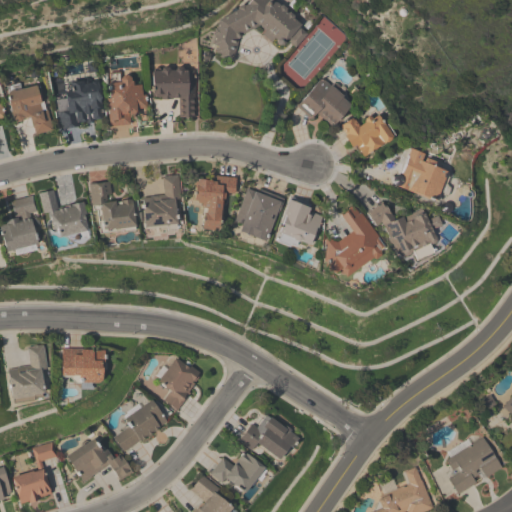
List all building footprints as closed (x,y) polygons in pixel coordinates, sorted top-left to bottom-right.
[(218,19),(248,5),(252,0),(271,0),(287,8),(301,24),(300,27),(307,33),(296,47),(288,39),(282,46),(275,39),(270,42),(260,35),(263,31),(257,27),(240,37),(235,60),(215,53),(218,47),(213,46),(218,19)] [(153,70),(194,69),(194,117),(179,118),(178,98),(153,99),(153,70)] [(128,75),(133,85),(142,85),(148,108),(137,109),(139,118),(129,118),(130,125),(109,127),(106,99),(109,99),(109,83),(121,82),(121,77),(128,75)] [(320,77),(350,105),(332,127),(317,114),(309,119),(296,106),(320,77)] [(98,84),(102,120),(61,130),(58,114),(66,112),(64,90),(71,90),(68,83),(88,78),(98,84)] [(6,94),(14,121),(30,117),(35,134),(54,131),(44,100),(40,101),(35,85),(6,94)] [(341,127),(353,118),(358,127),(378,115),(393,137),(365,157),(356,145),(352,149),(345,137),(341,127)] [(409,145),(424,151),(420,160),(446,171),(436,201),(392,185),(409,145)] [(162,176),(177,174),(180,199),(175,199),(177,223),(144,227),(141,198),(163,195),(162,176)] [(195,180),(209,181),(210,174),(236,178),(233,194),(223,194),(217,231),(199,230),(203,208),(199,208),(200,203),(192,201),(195,180)] [(89,184),(90,206),(98,206),(102,230),(134,227),(130,199),(107,202),(106,196),(110,195),(109,182),(89,184)] [(246,188),(284,199),(264,243),(238,231),(242,225),(233,221),(246,188)] [(37,193),(43,214),(48,214),(58,238),(86,230),(83,201),(57,207),(54,190),(37,193)] [(0,228),(5,252),(37,243),(30,213),(36,212),(32,195),(10,201),(14,218),(0,228)] [(288,199),(309,207),(308,211),(321,216),(308,245),(277,232),(288,199)] [(382,202),(393,218),(422,209),(435,241),(395,253),(384,226),(378,228),(367,213),(382,202)] [(340,214),(352,205),(358,214),(360,212),(378,236),(374,241),(379,250),(379,255),(378,258),(375,259),(371,258),(346,277),(340,270),(333,273),(321,268),(326,245),(324,244),(325,239),(332,240),(331,242),(336,243),(351,232),(340,214)] [(26,348),(43,345),(46,369),(41,370),(43,392),(10,399),(7,370),(29,365),(26,348)] [(61,348),(104,350),(102,383),(79,382),(79,376),(60,375),(61,348)] [(176,358),(200,374),(176,411),(164,401),(170,392),(158,381),(176,358)] [(511,421),(510,425),(511,426),(511,396),(502,409),(511,416),(511,421)] [(150,400),(167,423),(123,452),(113,437),(131,426),(123,419),(150,400)] [(265,414),(295,437),(279,461),(258,443),(251,451),(238,440),(265,414)] [(502,470),(481,434),(444,455),(455,475),(448,480),(457,495),(502,470)] [(66,458),(93,438),(112,459),(118,455),(133,472),(120,480),(110,465),(83,482),(66,458)] [(31,449),(53,442),(57,457),(41,462),(50,493),(21,504),(13,479),(38,471),(31,449)] [(242,453),(263,468),(242,490),(226,478),(222,483),(208,474),(222,457),(231,464),(242,453)] [(0,467),(3,466),(9,493),(0,497),(0,467)] [(426,511),(434,509),(417,467),(404,472),(409,484),(373,498),(378,510),(373,511),(426,511)] [(216,494),(231,506),(226,511),(192,511),(203,502),(192,490),(200,476),(218,488),(216,494)]
